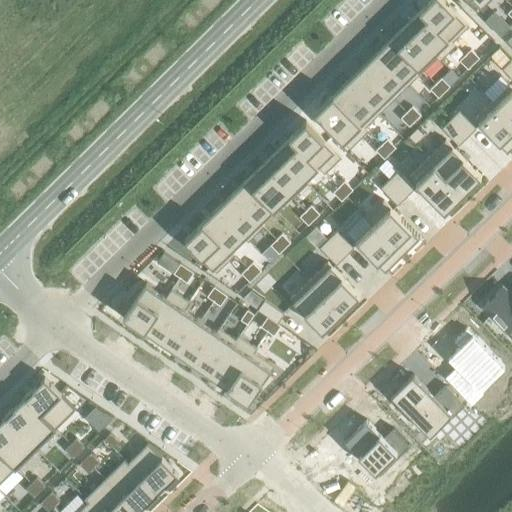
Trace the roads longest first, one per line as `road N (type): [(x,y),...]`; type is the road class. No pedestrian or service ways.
road 1 (residential): [(393,0),(62,328)]
road 2 (residential): [(246,455),(511,199)]
road 3 (tertiary): [(254,0),(0,249)]
road 4 (residential): [(62,328),(246,455)]
